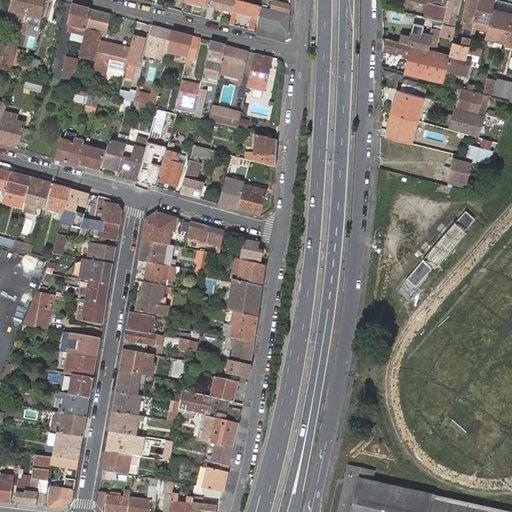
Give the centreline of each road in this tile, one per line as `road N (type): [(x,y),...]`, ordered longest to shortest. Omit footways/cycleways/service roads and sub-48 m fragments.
road 1 (residential): [(312,511),(346,343),(367,0)]
road 2 (primary): [(324,0),(318,206),(297,360)]
road 3 (residential): [(84,511),(137,195)]
road 4 (residential): [(282,232),(235,511)]
road 5 (primary): [(283,511),(335,243)]
road 6 (primary): [(294,511),(327,343),(335,243)]
road 7 (primary): [(335,243),(346,0)]
road 8 (residential): [(301,51),(100,0)]
road 9 (residential): [(301,51),(282,232)]
road 10 (primary): [(297,360),(251,511)]
road 11 (primary): [(297,360),(264,511)]
road 12 (residential): [(282,232),(137,195)]
road 13 (residential): [(137,195),(0,157)]
